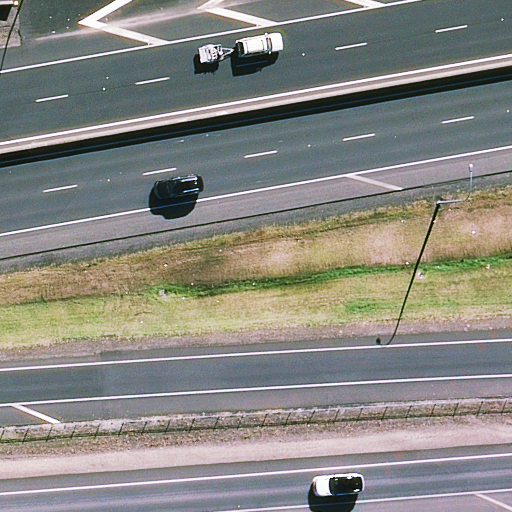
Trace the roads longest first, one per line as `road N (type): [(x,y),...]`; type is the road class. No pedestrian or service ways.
road 1 (trunk): [(0,108),(511,19)]
road 2 (trunk): [(511,112),(0,201)]
road 3 (trunk): [(511,361),(0,390)]
road 4 (trunk): [(354,487),(39,511)]
road 5 (trunk): [(511,475),(354,487)]
road 6 (trunk): [(511,480),(354,487)]
